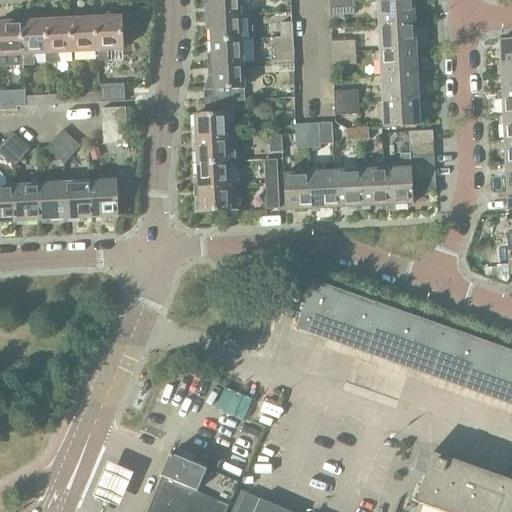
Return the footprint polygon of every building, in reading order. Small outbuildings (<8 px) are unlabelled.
[(208,0),(208,5),(206,6),(207,17),(240,16),(238,0),(208,0)] [(387,0),(377,0),(378,25),(414,24),(412,0),(387,0)] [(329,2),(330,14),(353,13),(353,1),(329,2)] [(210,41),(241,40),(251,39),(250,15),(240,16),(207,17),(207,29),(210,29),(210,41)] [(120,17),(95,18),(96,52),(97,62),(107,61),(107,51),(121,50),(120,17)] [(95,18),(70,20),(71,53),(96,52),(95,18)] [(70,20),(45,21),(47,54),(47,64),(58,64),(57,53),(71,53),(70,20)] [(45,21),(20,22),(22,66),(33,65),(32,55),(47,54),(45,21)] [(20,22),(0,22),(0,66),(22,66),(20,22)] [(279,24),(280,39),(292,38),(291,24),(279,24)] [(378,25),(379,50),(415,49),(414,24),(378,25)] [(293,63),(293,54),(292,38),(280,39),(268,40),(268,64),(293,63)] [(511,38),(498,39),(499,66),(511,65),(511,38)] [(331,52),(356,51),(355,39),(331,40),(331,52)] [(209,54),(209,66),(242,64),(241,40),(210,41),(211,54),(209,54)] [(415,49),(379,50),(380,75),(416,74),(415,49)] [(331,52),(332,64),(356,63),(356,51),(331,52)] [(203,90),(203,102),(231,101),(244,101),(242,64),(209,66),(210,76),(207,76),(204,87),(204,90),(203,90)] [(511,65),(499,66),(501,91),(511,90),(511,65)] [(380,75),(381,100),(417,99),(416,74),(380,75)] [(98,86),(99,93),(99,104),(124,103),(123,84),(98,86)] [(334,102),(358,101),(357,89),(333,90),(334,102)] [(511,90),(501,91),(502,116),(511,115),(511,90)] [(24,91),(0,92),(0,111),(16,110),(16,107),(25,107),(24,97),(24,91)] [(99,104),(99,93),(83,94),(83,105),(99,104)] [(59,106),(75,105),(75,95),(58,95),(59,106)] [(33,107),(51,106),(50,96),(33,97),(33,107)] [(417,99),(381,100),(383,126),(418,125),(417,99)] [(192,128),(193,140),(234,138),(232,114),(231,101),(203,102),(204,115),(194,115),(195,128),(192,128)] [(334,102),(334,114),(359,113),(358,101),(334,102)] [(101,108),(101,120),(125,119),(125,107),(101,108)] [(511,115),(502,116),(503,140),(511,139),(511,115)] [(101,120),(102,132),(126,131),(125,119),(101,120)] [(319,123),(307,124),(308,147),(320,146),(319,123)] [(295,125),(295,135),(296,147),(308,147),(307,124),(295,125)] [(368,127),(357,128),(358,140),(369,139),(368,127)] [(358,140),(357,128),(346,128),(346,140),(358,140)] [(62,130),(54,138),(72,154),(80,146),(62,130)] [(433,142),(433,130),(409,131),(409,144),(433,142)] [(102,132),(102,144),(126,143),(126,131),(102,132)] [(12,132),(4,141),(22,157),(30,148),(12,132)] [(281,153),(280,136),(268,136),(268,153),(281,153)] [(54,138),(46,147),(64,164),(72,154),(54,138)] [(196,151),(196,164),(235,162),(234,138),(193,140),(193,152),(196,151)] [(511,139),(503,140),(504,165),(511,165),(511,139)] [(4,141),(0,145),(0,153),(13,166),(22,157),(4,141)] [(409,144),(410,153),(410,156),(434,155),(433,142),(409,144)] [(97,147),(89,150),(92,160),(100,157),(97,147)] [(395,211),(394,205),(412,204),(411,192),(411,180),(410,168),(410,156),(410,153),(399,154),(400,167),(384,168),(386,205),(385,205),(386,211),(395,211)] [(410,168),(434,166),(434,155),(410,156),(410,168)] [(195,176),(195,188),(236,186),(235,162),(196,164),(197,176),(195,176)] [(324,170),(309,171),(311,209),(336,208),(334,170),(333,170),(333,164),(324,164),(324,170)] [(264,166),(265,185),(277,185),(276,165),(264,166)] [(410,168),(411,180),(435,179),(434,166),(410,168)] [(361,207),(385,205),(386,205),(384,168),(359,169),(361,207)] [(361,207),(359,169),(334,170),(336,208),(361,207)] [(311,209),(309,171),(283,172),(285,210),(311,209)] [(14,178),(16,221),(41,220),(38,177),(37,177),(29,178),(29,179),(28,179),(28,184),(14,185),(14,178)] [(39,177),(38,177),(41,220),(66,218),(64,182),(39,183),(39,177)] [(4,185),(0,185),(0,221),(16,221),(14,178),(4,179),(4,185)] [(411,180),(411,192),(435,191),(435,179),(411,180)] [(115,180),(89,181),(91,217),(117,216),(115,180)] [(89,181),(64,182),(66,218),(91,217),(89,181)] [(277,185),(265,185),(266,208),(278,208),(277,185)] [(236,186),(195,188),(196,200),(198,200),(199,213),(227,211),(227,220),(238,219),(237,187),(236,187),(236,186)] [(511,405),(511,481),(432,453),(432,454),(431,453),(424,474),(424,475),(414,502),(442,511),(511,511),(511,350),(312,280),(313,280),(312,280),(294,329),(295,330),(295,329),(511,405)] [(251,314),(250,317),(249,320),(248,324),(246,328),(246,330),(257,334),(262,318),(251,314)] [(225,511),(238,483),(168,454),(159,475),(162,477),(147,511),(225,511)] [(132,473),(106,463),(92,496),(118,506),(132,473)] [(237,511),(289,511),(245,493),(237,511)]
